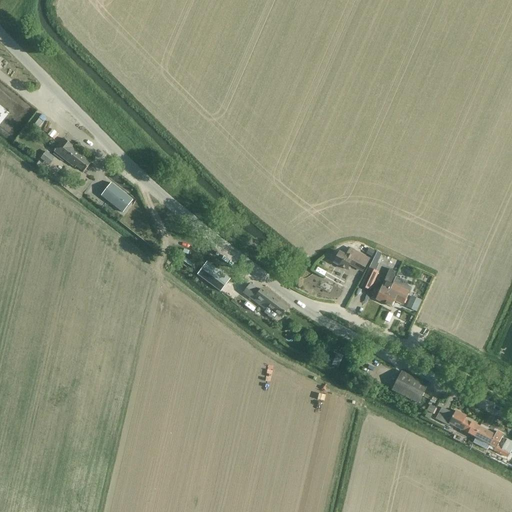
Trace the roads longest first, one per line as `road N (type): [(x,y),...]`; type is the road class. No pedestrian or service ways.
road 1 (track): [(0,142),(263,352),(511,479)]
road 2 (unclassified): [(298,304),(142,178),(0,34)]
road 3 (unclassified): [(511,418),(298,304)]
road 4 (residential): [(298,304),(335,310),(418,351)]
